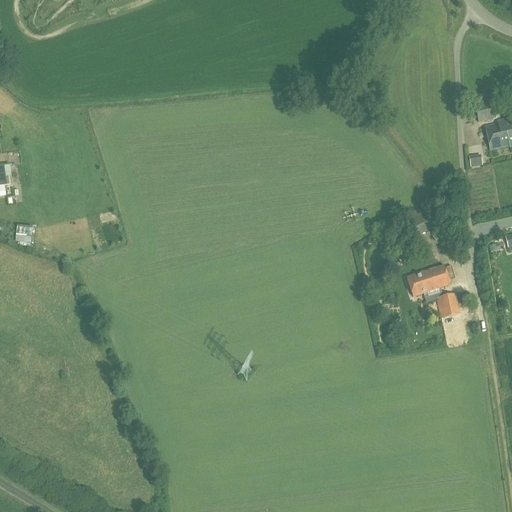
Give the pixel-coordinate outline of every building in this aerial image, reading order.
[(475,107),(479,124),(494,120),(491,104),(475,107)] [(485,127),(490,151),(509,146),(510,148),(511,147),(511,118),(498,122),(498,124),(485,127)] [(408,213),(410,222),(424,218),(432,215),(429,207),(418,211),(408,213)] [(424,218),(410,222),(415,237),(437,229),(432,215),(424,218)] [(451,285),(445,266),(407,278),(413,297),(440,289),(451,285)] [(443,297),(437,298),(437,299),(436,299),(440,319),(460,315),(456,294),(443,297)] [(465,326),(448,328),(450,343),(467,341),(465,326)]
